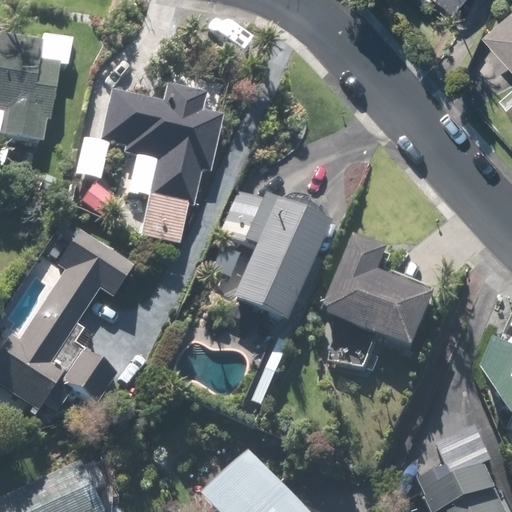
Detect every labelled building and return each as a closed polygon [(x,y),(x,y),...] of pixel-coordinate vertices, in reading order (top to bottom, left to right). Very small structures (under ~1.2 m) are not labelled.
[(410,0),(430,16),(441,1),(456,13),(466,0),(410,0)] [(511,7),(483,34),(511,65),(511,7)] [(0,142),(47,148),(57,65),(35,62),(37,46),(0,41),(0,142)] [(183,207),(197,209),(201,177),(212,179),(220,113),(198,110),(200,94),(165,89),(162,105),(106,98),(100,146),(120,148),(119,158),(133,160),(128,199),(147,201),(141,246),(177,251),(183,207)] [(326,235),(235,194),(215,236),(253,253),(228,309),(282,333),(326,235)] [(63,274),(14,343),(11,342),(0,357),(0,392),(35,417),(63,378),(45,365),(94,296),(108,306),(132,271),(78,232),(53,268),(63,274)] [(318,354),(364,374),(378,342),(414,357),(436,306),(379,281),(389,259),(353,243),(321,317),(332,321),(318,354)] [(511,358),(500,353),(485,385),(509,423),(511,423),(511,358)] [(116,377),(79,355),(57,390),(95,412),(116,377)] [(492,469),(474,425),(435,442),(447,470),(416,483),(427,511),(502,511),(486,471),(492,469)] [(301,511),(247,452),(199,496),(213,511),(301,511)] [(104,511),(82,465),(0,503),(0,511),(104,511)]
